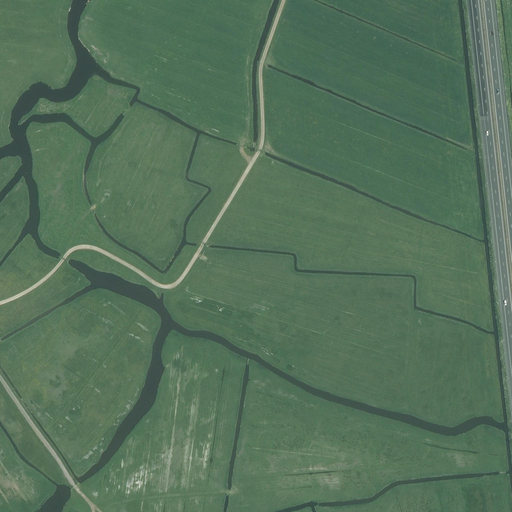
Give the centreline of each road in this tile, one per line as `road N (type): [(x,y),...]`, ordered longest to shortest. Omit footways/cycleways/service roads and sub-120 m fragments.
road 1 (track): [(283,0),(261,66),(261,148),(175,283),(156,284),(94,247),(77,247),(38,283),(0,303)]
road 2 (motorway): [(473,0),(511,359)]
road 3 (motorway): [(511,213),(488,0)]
road 4 (track): [(94,506),(0,377)]
